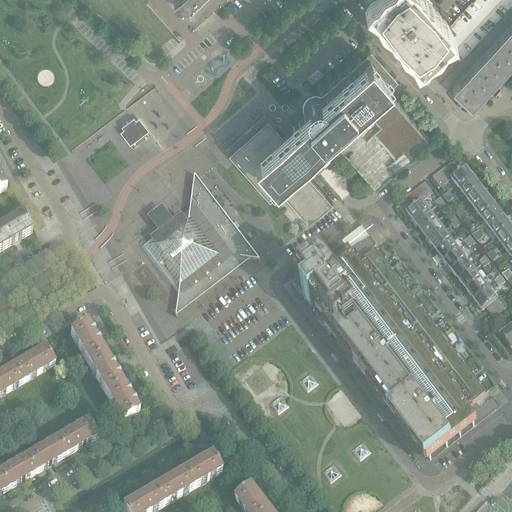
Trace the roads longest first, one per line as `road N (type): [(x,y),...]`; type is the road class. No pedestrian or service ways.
road 1 (residential): [(374,205),(280,272),(276,286),(433,485)]
road 2 (residential): [(508,380),(374,205)]
road 3 (residential): [(305,511),(215,396),(178,414)]
road 4 (residential): [(466,136),(345,0)]
road 5 (residential): [(178,414),(33,501)]
road 6 (residential): [(191,46),(159,74),(145,75),(76,8)]
road 7 (residential): [(69,240),(67,223),(0,106)]
road 8 (residential): [(178,414),(104,289)]
road 9 (residential): [(0,351),(104,289)]
